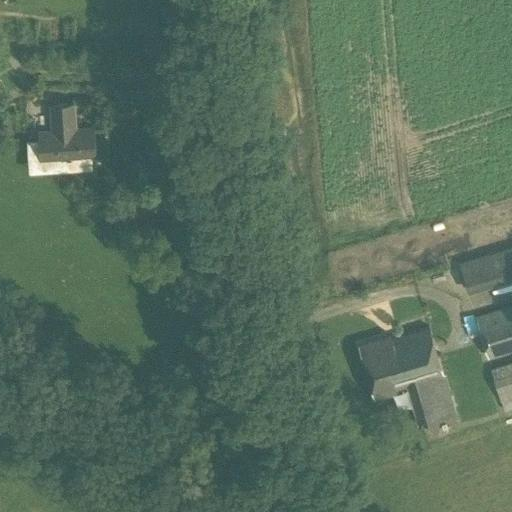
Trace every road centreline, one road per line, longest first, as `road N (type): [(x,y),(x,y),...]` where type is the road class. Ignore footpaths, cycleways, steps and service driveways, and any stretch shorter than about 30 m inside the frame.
road 1 (unclassified): [(323,511),(249,288),(230,179),(216,0)]
road 2 (unclassified): [(0,351),(218,511)]
